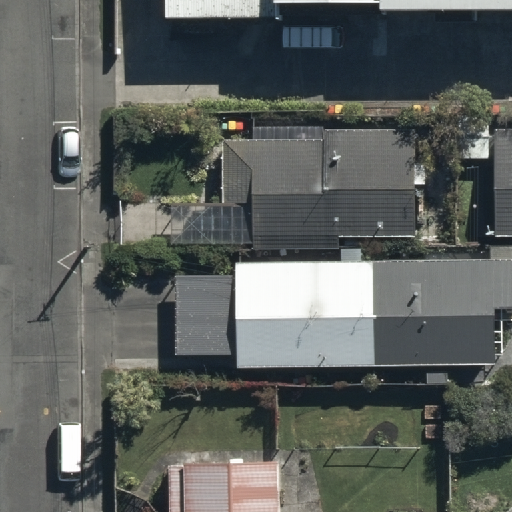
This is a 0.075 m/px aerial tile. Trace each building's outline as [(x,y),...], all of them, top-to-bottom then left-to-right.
[(511,0),(161,0),(162,15),(273,15),(273,1),(375,1),(375,10),(511,9),(511,0)] [(511,129),(488,130),(489,114),(466,114),(466,159),(487,159),(487,151),(492,151),(492,235),(511,235),(511,129)] [(412,128),(325,128),(325,125),(252,125),(252,138),(219,138),(219,203),(229,203),(228,244),(252,244),(252,247),(338,247),(338,237),(413,237),(413,192),(427,192),(427,167),(412,167),(412,128)] [(233,259),(233,273),(175,273),(175,351),(235,351),(235,367),(494,364),(493,308),(511,308),(511,244),(488,244),(488,258),(365,259),(364,249),(338,249),(338,258),(233,259)] [(167,463),(167,511),(278,511),(278,463),(167,463)]
